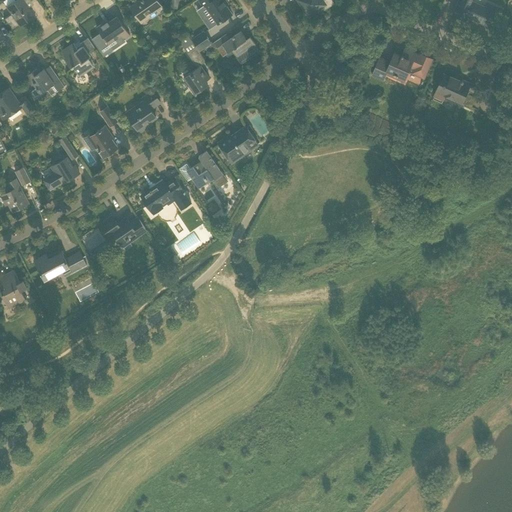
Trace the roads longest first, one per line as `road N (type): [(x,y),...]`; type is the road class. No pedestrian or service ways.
road 1 (unclassified): [(0,453),(214,269),(310,99),(299,52)]
road 2 (residential): [(299,52),(82,201),(0,245)]
road 3 (track): [(48,511),(236,376),(248,355),(247,326)]
road 4 (residential): [(299,52),(361,9),(379,9),(481,57),(511,52)]
